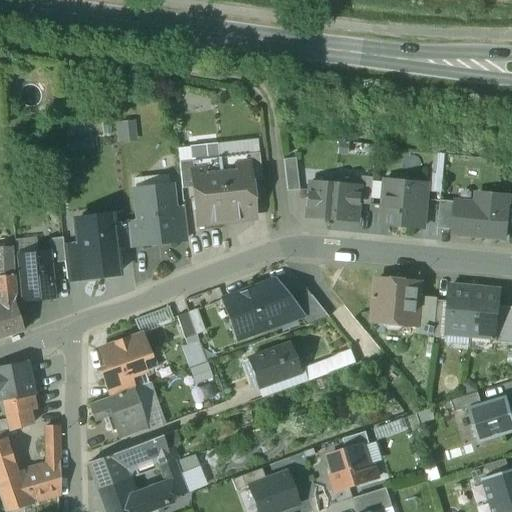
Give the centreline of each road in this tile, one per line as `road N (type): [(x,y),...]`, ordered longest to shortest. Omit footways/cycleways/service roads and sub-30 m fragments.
road 1 (tertiary): [(511,68),(245,42),(0,5)]
road 2 (track): [(290,248),(264,104),(241,78),(0,46)]
road 3 (residential): [(290,248),(69,334)]
road 4 (residential): [(511,271),(290,248)]
road 5 (residential): [(69,334),(73,511)]
road 6 (residential): [(372,359),(290,248)]
